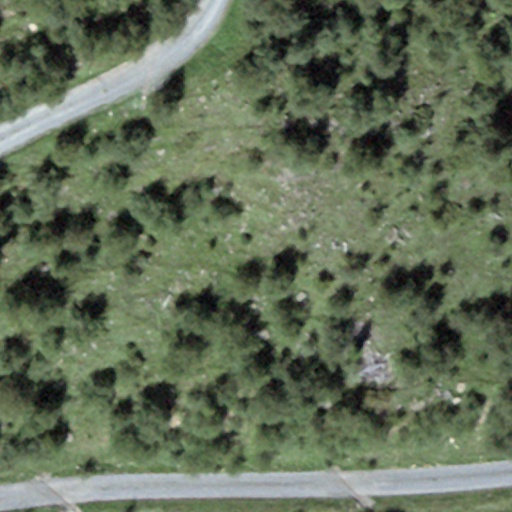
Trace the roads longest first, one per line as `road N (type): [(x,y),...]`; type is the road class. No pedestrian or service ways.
road 1 (track): [(0,497),(151,482),(511,468)]
road 2 (track): [(211,0),(204,22),(138,72),(0,140)]
